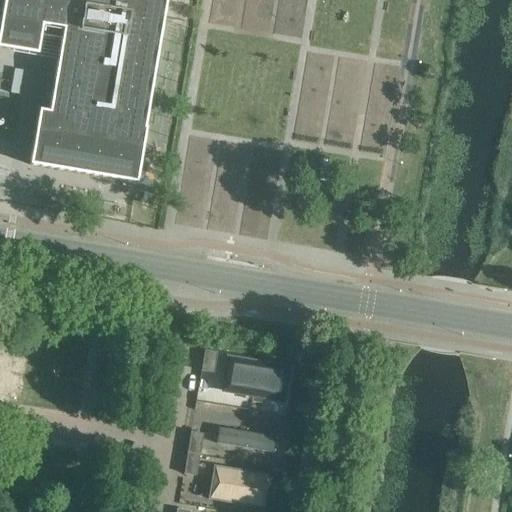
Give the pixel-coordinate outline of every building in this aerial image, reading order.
[(3,0),(4,1),(3,6),(2,8),(3,8),(2,14),(2,13),(1,15),(2,15),(1,21),(0,21),(0,22),(1,22),(0,25),(0,47),(4,48),(4,49),(6,49),(12,50),(13,51),(13,50),(20,51),(19,52),(21,52),(21,51),(27,52),(27,53),(29,53),(37,54),(37,50),(38,50),(38,49),(39,43),(39,42),(40,36),(50,38),(61,40),(49,112),(39,111),(35,130),(29,165),(32,166),(32,165),(38,166),(38,167),(41,167),(47,168),(49,169),(49,168),(56,169),(55,170),(58,170),(64,171),(67,172),(67,171),(73,172),(73,173),(75,173),(82,174),(81,174),(84,175),(84,174),(90,175),(90,176),(93,176),(99,177),(101,178),(101,177),(108,178),(108,179),(110,179),(116,180),(119,180),(125,181),(125,182),(127,182),(129,182),(134,183),(133,183),(136,183),(146,128),(144,128),(166,0),(3,0)] [(213,373),(217,353),(204,351),(201,371),(213,373)] [(294,367),(226,356),(220,393),(288,404),(294,367)] [(278,438),(219,428),(216,443),(275,453),(278,438)] [(199,456),(203,434),(190,432),(187,454),(183,474),(196,476),(199,456)] [(271,475),(213,465),(207,500),(265,510),(271,475)]
